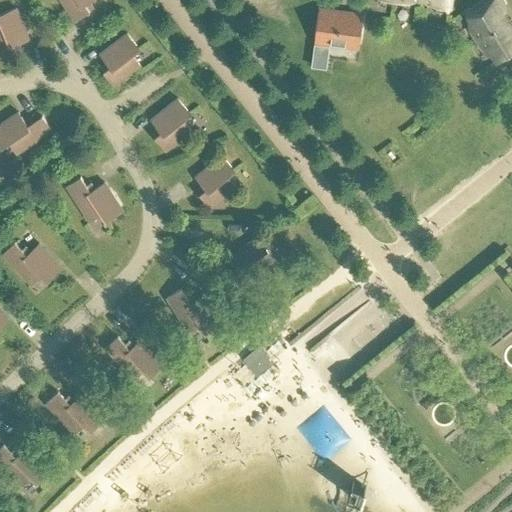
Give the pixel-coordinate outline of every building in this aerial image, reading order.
[(61,0),(76,21),(90,11),(85,4),(91,0),(61,0)] [(394,0),(394,3),(396,3),(396,0),(421,0),(421,6),(422,7),(423,0),(428,0),(449,3),(448,10),(449,10),(450,0),(394,0)] [(499,0),(490,0),(466,16),(480,38),(473,42),(474,43),(480,40),(495,62),(511,51),(511,33),(506,24),(510,21),(509,20),(505,23),(499,12),(503,9),(502,6),(501,3),(499,0)] [(0,56),(1,59),(17,53),(14,45),(29,39),(29,38),(28,38),(15,9),(17,8),(16,7),(0,13),(0,23),(0,24),(0,23),(0,56)] [(317,40),(359,46),(362,17),(320,11),(317,40)] [(103,71),(114,85),(139,66),(142,69),(143,69),(133,55),(140,49),(127,32),(126,33),(127,34),(101,54),(101,52),(100,53),(110,67),(103,71)] [(315,45),(313,56),(360,62),(362,51),(315,45)] [(155,137),(165,150),(191,131),(193,134),(195,133),(184,120),(191,114),(178,98),(177,98),(178,99),(152,119),(152,118),(151,119),(161,132),(155,137)] [(0,145),(1,148),(9,143),(19,157),(20,157),(17,153),(52,130),(42,115),(28,125),(18,111),(17,112),(18,113),(0,125),(0,145)] [(199,194),(210,207),(235,187),(238,191),(239,190),(228,177),(235,171),(222,154),(221,155),(222,156),(197,176),(196,175),(195,176),(206,189),(199,194)] [(105,182),(104,181),(90,191),(81,176),(66,186),(89,220),(85,223),(86,224),(100,214),(106,222),(123,210),(123,209),(121,210),(104,183),(105,182)] [(275,265),(273,263),(277,261),(259,236),(240,250),(243,255),(232,263),(246,283),(261,272),(263,274),(275,265)] [(41,276),(47,283),(62,268),(62,267),(61,268),(39,245),(40,244),(39,243),(27,254),(15,241),(2,253),(31,284),(27,287),(28,288),(41,276)] [(181,288),(167,297),(189,332),(185,335),(186,336),(200,326),(205,334),(223,323),(222,322),(221,322),(221,321),(204,295),(205,295),(205,293),(191,302),(181,288)] [(0,327),(9,319),(8,318),(7,319),(0,311),(0,327)] [(143,338),(142,337),(130,349),(118,335),(105,347),(133,378),(129,381),(130,382),(143,371),(149,377),(165,363),(164,362),(163,363),(142,339),(143,338)] [(276,361),(261,343),(231,368),(246,386),(276,361)] [(83,393),(82,392),(70,403),(58,391),(46,402),(74,433),(71,436),(72,437),(84,425),(90,432),(106,417),(105,416),(104,417),(82,394),(83,393)] [(322,466),(343,452),(321,419),(300,433),(322,466)] [(28,444),(27,445),(16,456),(4,444),(0,447),(0,464),(21,485),(18,489),(19,489),(31,477),(38,483),(52,468),(52,467),(51,468),(28,446),(29,445),(28,444)]
